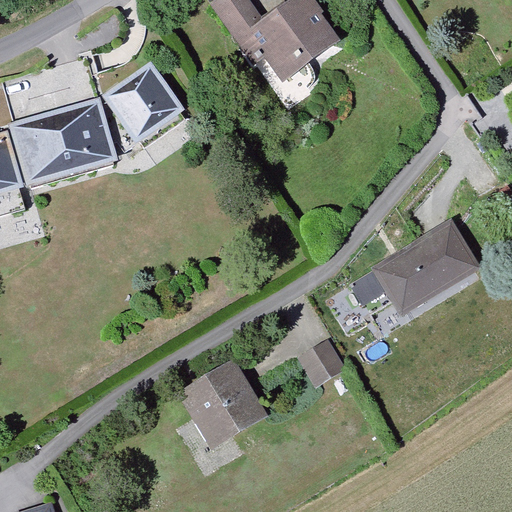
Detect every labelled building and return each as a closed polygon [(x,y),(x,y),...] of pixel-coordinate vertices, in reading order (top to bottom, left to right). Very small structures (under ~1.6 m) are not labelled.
[(254,0),(220,0),(213,6),(283,96),(356,39),(326,0),(294,0),(269,19),(254,0)] [(159,62),(112,95),(147,145),(194,111),(159,62)] [(109,97),(19,120),(36,187),(126,164),(109,97)] [(16,135),(0,139),(0,197),(31,189),(16,135)] [(463,210),(376,265),(408,315),(495,260),(463,210)] [(327,342),(297,359),(317,392),(346,375),(327,342)] [(237,358),(182,394),(222,453),(276,416),(237,358)]
